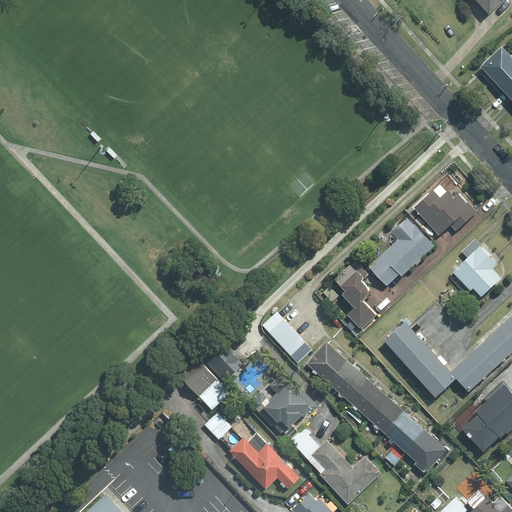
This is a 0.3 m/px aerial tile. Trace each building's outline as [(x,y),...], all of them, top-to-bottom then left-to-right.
[(507,0),(477,0),(492,15),(507,0)] [(511,55),(504,47),(485,63),(511,92),(511,55)] [(477,214),(444,180),(415,207),(448,241),(477,214)] [(440,247),(415,217),(397,232),(403,239),(373,264),(391,286),(440,247)] [(507,272),(484,246),(452,275),(469,294),(475,289),(481,295),(507,272)] [(385,284),(361,257),(333,281),(357,309),(350,316),(362,330),(377,317),(364,302),(385,284)] [(277,308),(262,322),(298,360),(312,347),(277,308)] [(511,353),(511,315),(456,367),(408,314),(383,337),(438,398),(458,380),(469,393),(511,353)] [(452,448),(331,337),(308,362),(429,473),(452,448)] [(234,390),(207,359),(187,376),(214,407),(234,390)] [(315,404),(283,370),(269,383),(279,394),(263,408),(285,432),(315,404)] [(511,428),(511,388),(505,381),(478,404),(483,410),(468,423),(490,448),(511,428)] [(218,410),(205,423),(219,439),(226,432),(232,439),(239,432),(218,410)] [(259,452),(242,433),(227,447),(266,488),(278,476),(289,487),(300,476),(269,443),(259,452)] [(355,466),(329,438),(309,455),(350,501),(383,472),(367,455),(355,466)] [(401,458),(389,447),(382,455),(393,467),(401,458)] [(511,511),(511,500),(498,485),(471,509),(473,511),(511,511)] [(332,511),(312,492),(293,510),(295,511),(332,511)] [(118,511),(101,493),(80,511),(118,511)] [(455,495),(440,509),(442,511),(464,511),(468,509),(455,495)]
